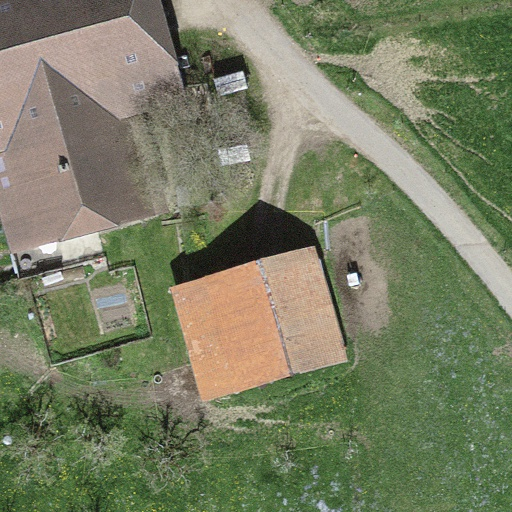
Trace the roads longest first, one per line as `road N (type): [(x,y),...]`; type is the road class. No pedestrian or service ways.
road 1 (unclassified): [(511,298),(430,198),(315,93),(236,0)]
road 2 (track): [(257,250),(279,55)]
